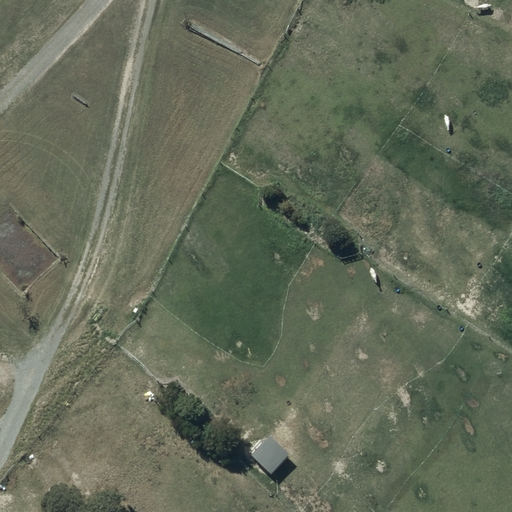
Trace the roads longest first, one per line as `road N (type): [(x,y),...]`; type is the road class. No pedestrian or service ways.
road 1 (track): [(158,0),(77,293),(0,450)]
road 2 (track): [(98,0),(0,110)]
